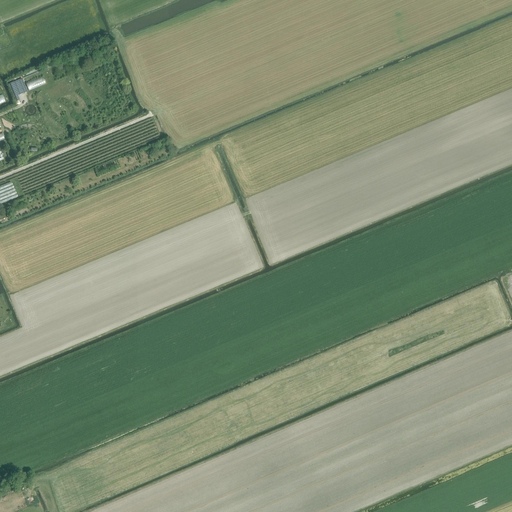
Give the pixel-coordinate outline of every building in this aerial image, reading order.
[(20,101),(18,96),(27,92),(22,79),(9,84),(16,102),(20,101)] [(66,105),(75,102),(67,79),(57,83),(66,105)] [(48,87),(35,91),(43,114),(48,113),(48,112),(55,110),(48,87)] [(68,107),(76,130),(85,127),(77,104),(68,107)] [(66,135),(57,112),(51,114),(60,137),(66,135)] [(0,204),(12,200),(10,195),(14,194),(11,185),(0,188),(0,204)]
